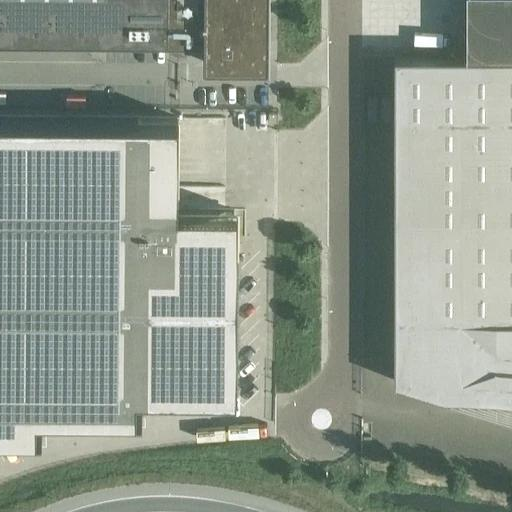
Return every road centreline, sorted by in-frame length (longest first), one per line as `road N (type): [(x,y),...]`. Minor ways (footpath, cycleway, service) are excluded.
road 1 (unclassified): [(349,0),(346,378)]
road 2 (unclassified): [(345,413),(343,436),(320,443),(302,435),(296,417),(346,378)]
